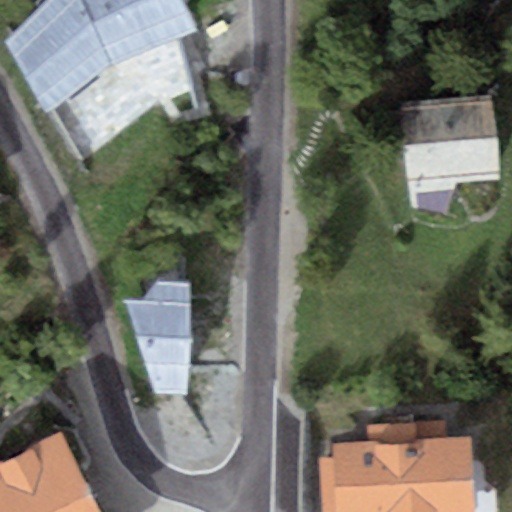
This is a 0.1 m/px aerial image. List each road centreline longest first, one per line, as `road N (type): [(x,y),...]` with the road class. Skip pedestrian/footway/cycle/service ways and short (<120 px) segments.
road 1 (residential): [(250,511),(264,384),(275,49),(267,0)]
road 2 (track): [(250,498),(188,489),(143,464),(121,431),(73,248),(0,111)]
